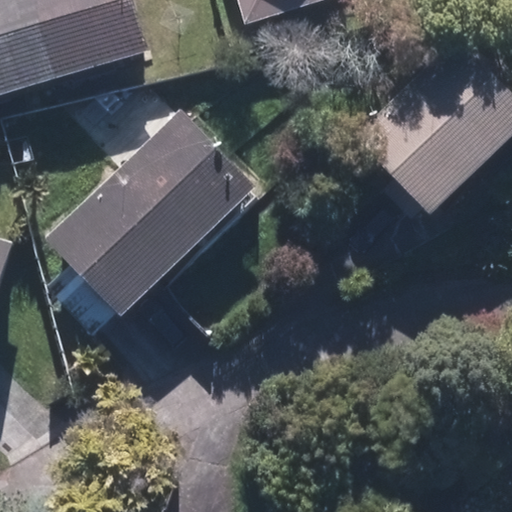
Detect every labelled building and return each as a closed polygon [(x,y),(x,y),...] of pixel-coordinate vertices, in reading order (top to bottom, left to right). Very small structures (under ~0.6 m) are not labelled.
[(0,0),(0,94),(151,52),(136,0),(0,0)] [(246,0),(253,22),(324,0),(246,0)] [(362,137),(438,214),(511,142),(511,94),(460,41),(362,137)] [(58,239),(131,313),(261,187),(187,113),(58,239)] [(0,295),(15,242),(0,237),(0,295)]
